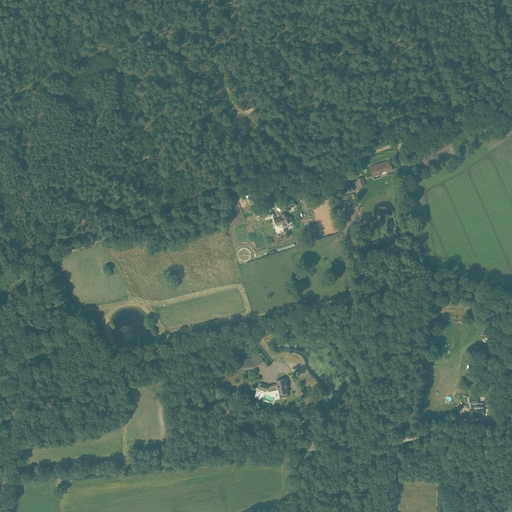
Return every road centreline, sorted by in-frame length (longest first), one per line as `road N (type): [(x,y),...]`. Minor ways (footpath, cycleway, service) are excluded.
road 1 (track): [(392,511),(399,441),(6,481),(0,491)]
road 2 (track): [(399,441),(419,282),(398,144)]
road 3 (track): [(222,193),(225,169),(266,150),(367,131),(406,100),(445,92)]
road 4 (track): [(0,105),(66,64),(199,2)]
road 5 (track): [(199,2),(229,98),(303,167)]
road 6 (track): [(222,193),(35,259)]
road 7 (track): [(35,259),(11,420)]
